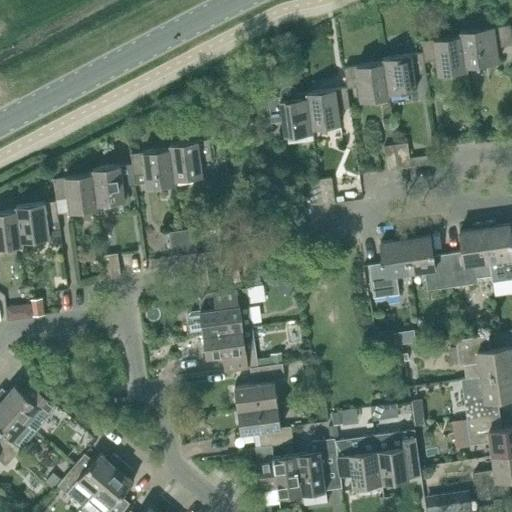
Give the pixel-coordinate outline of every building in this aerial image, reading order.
[(465,66),(466,66),(493,62),(492,61),(499,60),(497,46),(511,43),(511,40),(510,27),(510,25),(487,28),(487,26),(459,30),(460,35),(461,35),(465,66)] [(467,69),(466,66),(465,66),(461,35),(460,35),(421,40),(422,51),(424,61),(435,59),(437,73),(467,69)] [(425,72),(424,61),(422,51),(382,57),(382,61),(384,61),(388,93),(389,93),(416,89),(414,74),(425,72)] [(390,96),(389,93),(388,93),(384,61),(382,61),(343,66),(346,86),(346,87),(359,86),(361,100),(390,96)] [(313,132),(313,127),(308,96),(307,96),(306,91),(296,93),(295,89),(293,86),(289,84),(284,85),(281,88),(279,91),(280,95),(268,97),(271,122),(282,121),(285,136),(313,132)] [(349,107),(346,87),(346,86),(306,91),(307,96),(308,96),(313,127),(340,123),(338,109),(349,107)] [(169,144),(170,148),(175,180),(202,176),(200,161),(212,159),(209,138),(169,144)] [(395,144),(399,168),(410,166),(407,142),(395,144)] [(399,168),(395,144),(383,146),(387,170),(399,168)] [(175,183),(175,180),(170,148),(129,154),(131,163),(132,174),(145,172),(147,187),(175,183)] [(134,184),(132,174),(131,163),(92,169),(92,173),(97,204),(124,201),(122,186),(134,184)] [(97,204),(92,173),(52,178),(55,199),(67,197),(70,212),(98,208),(97,204)] [(331,177),(319,179),(322,203),(334,201),(331,177)] [(322,203),(319,179),(307,181),(310,204),(322,203)] [(15,206),(15,210),(16,210),(20,241),(21,241),(49,237),(47,222),(58,221),(55,200),(15,206)] [(16,210),(15,210),(0,211),(0,247),(22,245),(21,241),(20,241),(16,210)] [(495,220),(483,222),(492,280),(511,276),(511,241),(509,224),(496,226),(495,220)] [(447,253),(452,286),(477,282),(476,276),(491,274),(483,222),(472,224),(473,229),(459,231),(462,251),(447,253)] [(193,228),(181,230),(184,254),(196,252),(193,228)] [(184,254),(181,230),(168,232),(172,255),(184,254)] [(452,286),(447,253),(433,255),(430,235),(417,237),(416,232),(404,234),(409,272),(423,270),(426,289),(452,286)] [(409,272),(404,234),(393,235),(393,240),(380,242),(383,262),(368,264),(373,297),(398,293),(396,274),(409,272)] [(117,252),(104,254),(107,278),(120,276),(117,252)] [(249,300),(262,298),(260,285),(247,287),(249,300)] [(195,334),(203,333),(252,326),(246,287),(214,292),(216,307),(200,309),(200,310),(192,311),(189,315),(191,330),(195,332),(195,334)] [(42,298),(31,300),(33,315),(45,313),(42,298)] [(18,304),(6,306),(8,320),(20,318),(18,304)] [(249,367),(257,366),(252,326),(203,333),(206,356),(222,354),(225,370),(249,367)] [(392,328),(376,331),(379,347),(395,344),(392,328)] [(471,377),(511,371),(511,352),(511,346),(491,349),(489,335),(455,339),(459,365),(469,364),(471,377)] [(282,352),(271,353),(271,356),(268,356),(269,362),(272,362),(273,363),(283,362),(282,352)] [(238,409),(277,403),(274,380),(284,378),(282,362),(257,366),(249,367),(252,382),(234,385),(238,409)] [(511,371),(471,377),(467,378),(469,392),(463,393),(466,418),(499,413),(497,399),(511,397),(511,371)] [(0,388),(0,399),(35,430),(57,405),(36,388),(29,397),(14,384),(7,392),(2,387),(0,388)] [(411,399),(415,425),(425,423),(422,398),(411,399)] [(0,443),(14,455),(35,430),(0,399),(0,428),(1,430),(0,431),(0,443)] [(277,403),(238,409),(241,432),(258,430),(260,445),(292,441),(290,426),(280,427),(277,403)] [(384,404),(372,406),(373,419),(386,417),(384,404)] [(511,426),(501,428),(499,413),(466,418),(470,444),(489,441),(491,455),(511,452),(511,426)] [(388,432),(374,434),(376,450),(381,482),(408,478),(408,474),(420,473),(419,463),(414,429),(388,432)] [(374,434),(335,440),(338,464),(340,474),(351,472),(353,486),(381,482),(376,450),(374,434)] [(307,451),(296,453),(302,493),(303,505),(327,501),(325,490),(322,466),(338,464),(335,440),(335,437),(330,438),(319,439),(311,440),(306,446),(307,451)] [(0,459),(6,465),(14,455),(0,443),(0,459)] [(271,445),(256,447),(256,451),(260,480),(271,478),(270,472),(275,472),(278,496),(302,493),(296,453),(273,456),(271,445)] [(83,504),(122,460),(114,453),(109,459),(101,451),(93,461),(84,453),(62,479),(70,486),(66,490),(83,504)] [(511,452),(491,455),(493,470),(474,472),(477,498),(511,493),(508,478),(511,477),(511,452)] [(133,470),(122,460),(83,504),(91,511),(120,511),(130,502),(121,494),(133,480),(128,475),(133,470)] [(432,464),(422,465),(424,477),(430,476),(433,472),(432,464)] [(61,479),(53,472),(45,481),(53,488),(61,479)] [(469,489),(425,495),(427,511),(434,511),(471,507),(470,500),(469,489)]
